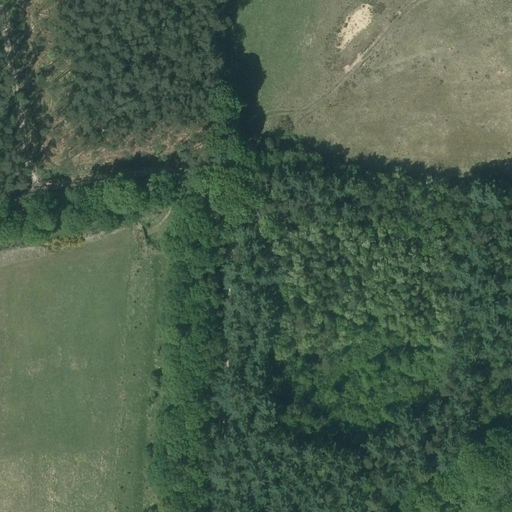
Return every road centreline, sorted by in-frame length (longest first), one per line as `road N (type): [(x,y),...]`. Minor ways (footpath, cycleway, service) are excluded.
road 1 (track): [(213,511),(228,167),(36,183),(0,14)]
road 2 (track): [(228,167),(234,129),(265,114),(311,108),(417,0)]
